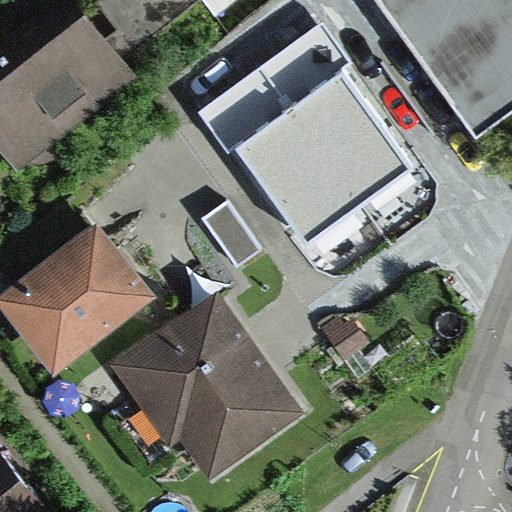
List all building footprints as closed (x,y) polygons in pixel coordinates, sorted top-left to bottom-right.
[(141,66),(129,51),(91,1),(90,0),(78,0),(0,62),(0,137),(20,162),(141,66)] [(91,0),(91,1),(129,51),(193,0),(91,0)] [(511,0),(382,0),(477,128),(511,102),(511,0)] [(343,59),(291,96),(358,190),(410,153),(343,59)] [(307,226),(358,190),(291,96),(241,132),(307,226)] [(227,198),(205,214),(237,261),(260,245),(227,198)] [(98,206),(0,283),(0,284),(57,357),(156,279),(98,206)] [(214,286),(114,360),(174,441),(181,435),(209,472),(302,404),(214,286)] [(59,511),(0,439),(0,511),(59,511)]
